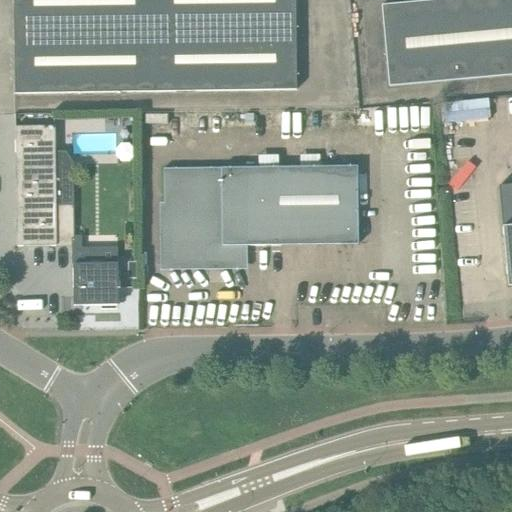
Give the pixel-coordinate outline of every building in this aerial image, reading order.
[(295,0),(13,0),(15,95),(297,91),(295,0)] [(389,87),(511,75),(511,0),(447,0),(382,6),(389,87)] [(494,97),(446,99),(447,121),(495,119),(494,97)] [(56,153),(55,127),(15,127),(17,247),(74,247),(74,206),(73,163),(65,153),(56,153)] [(165,266),(243,265),(243,247),(358,245),(357,167),(164,170),(165,266)] [(508,287),(511,286),(511,185),(499,186),(508,287)] [(128,280),(137,279),(137,263),(128,263),(128,280)] [(74,307),(118,306),(117,265),(73,266),(74,307)]
